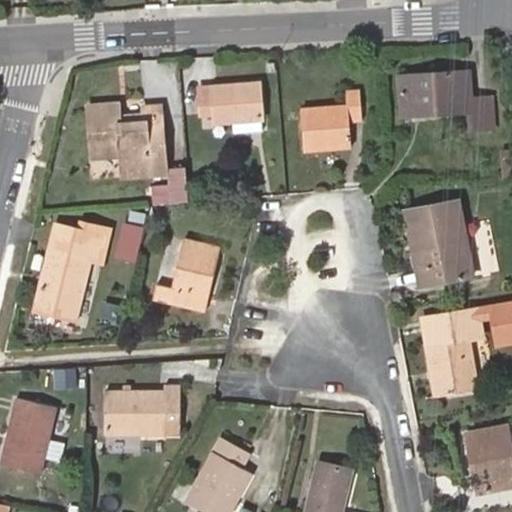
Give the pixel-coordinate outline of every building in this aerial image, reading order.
[(401,77),(403,104),(439,102),(439,112),(471,109),(475,109),(476,127),(493,126),(490,98),(475,99),(470,99),(468,72),(401,77)] [(200,87),(202,113),(215,113),(216,123),(262,119),(260,82),(200,87)] [(348,105),(303,108),(306,151),(351,147),(349,122),(362,121),(360,90),(348,90),(348,105)] [(87,105),(92,156),(122,154),(125,176),(166,173),(161,105),(143,107),(143,112),(122,114),(121,102),(87,105)] [(439,102),(403,104),(404,114),(439,112),(439,102)] [(171,172),(173,203),(189,202),(187,171),(171,172)] [(458,202),(406,211),(421,286),(474,276),(463,225),(458,202)] [(499,270),(489,220),(463,225),(474,276),(499,270)] [(137,260),(144,228),(126,224),(118,257),(137,260)] [(56,227),(36,307),(77,317),(91,263),(101,265),(109,232),(79,225),(78,231),(56,227)] [(157,298),(204,309),(220,247),(186,240),(174,289),(160,286),(157,298)] [(102,301),(97,319),(113,324),(118,306),(102,301)] [(511,343),(511,305),(479,310),(480,321),(493,320),(497,346),(511,343)] [(435,396),(478,389),(470,339),(482,337),(480,321),(479,310),(423,319),(435,396)] [(76,370),(56,371),(57,389),(77,388),(76,370)] [(106,434),(167,433),(166,419),(181,419),(180,384),(165,384),(165,390),(106,391),(106,434)] [(56,411),(18,401),(3,461),(41,471),(56,411)] [(181,433),(181,419),(166,419),(167,433),(181,433)] [(511,441),(508,423),(467,430),(479,495),(511,489),(511,441)] [(186,500),(208,511),(230,511),(252,472),(244,467),(251,452),(220,436),(186,500)] [(59,461),(64,443),(49,440),(44,458),(59,461)] [(341,511),(353,467),(320,458),(307,511),(341,511)]
